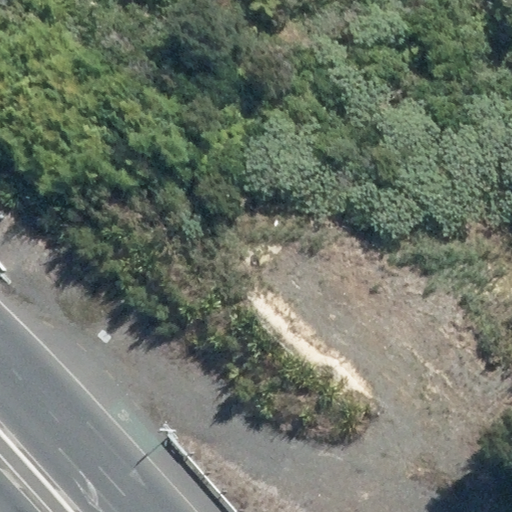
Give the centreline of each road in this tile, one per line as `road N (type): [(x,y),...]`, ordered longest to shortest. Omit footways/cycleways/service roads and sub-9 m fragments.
road 1 (track): [(6,358),(70,306),(115,320),(248,434),(318,471),(379,449),(414,413),(423,366),(398,319),(341,273)]
road 2 (primary): [(0,351),(144,511)]
